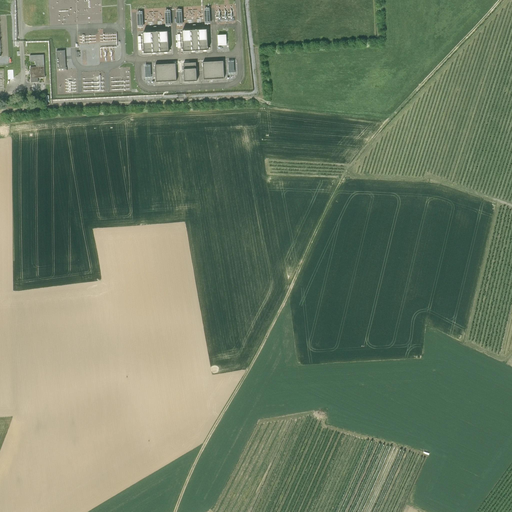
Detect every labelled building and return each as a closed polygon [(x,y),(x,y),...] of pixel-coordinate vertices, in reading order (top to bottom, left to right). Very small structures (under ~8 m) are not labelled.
[(207,29),(182,31),(183,51),(208,49),(207,29)] [(168,31),(142,33),(143,53),(169,51),(168,31)] [(227,34),(218,34),(219,46),(228,45),(227,34)] [(65,51),(56,51),(57,69),(65,69),(65,51)] [(44,55),(30,55),(31,61),(35,61),(36,67),(31,67),(31,79),(45,78),(44,55)] [(203,62),(204,79),(224,79),(223,61),(203,62)] [(156,64),(156,81),(176,81),(176,63),(156,64)] [(184,63),(185,82),(197,81),(196,63),(184,63)]
